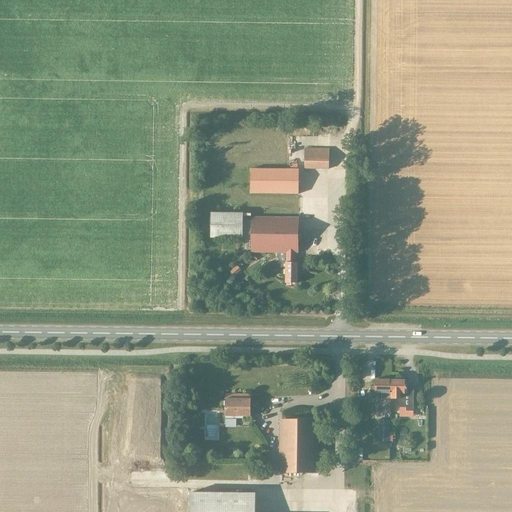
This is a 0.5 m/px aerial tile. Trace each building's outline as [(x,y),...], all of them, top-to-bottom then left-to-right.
[(251,169),(288,167),(287,142),(250,144),(251,169)] [(329,169),(329,149),(304,148),(304,169),(329,169)] [(299,170),(297,170),(297,164),(290,164),(290,170),(250,169),(250,194),(298,194),(299,170)] [(299,207),(300,231),(310,231),(310,207),(299,207)] [(243,214),(212,213),(212,238),(243,238),(252,238),(251,252),(285,253),(285,263),(286,263),(295,263),(296,253),(297,253),(298,218),(252,217),(252,220),(243,220),(243,214)] [(297,263),(295,263),(286,263),(286,283),(297,283),(297,263)] [(375,386),(370,386),(370,398),(375,398),(375,400),(391,400),(391,399),(391,380),(375,380),(375,386)] [(406,380),(391,380),(391,399),(398,399),(398,404),(399,404),(399,408),(406,408),(405,411),(413,411),(413,391),(409,391),(409,386),(406,386),(406,380)] [(259,400),(251,400),(251,394),(225,394),(225,416),(250,416),(250,414),(259,414),(259,400)] [(216,438),(215,415),(205,415),(206,438),(216,438)] [(316,473),(316,420),(280,420),(279,473),(316,473)] [(389,442),(390,420),(377,420),(377,441),(389,442)] [(255,511),(256,493),(190,493),(189,511),(255,511)]
